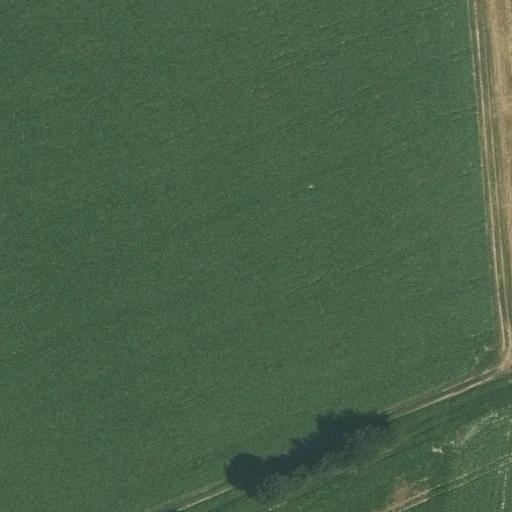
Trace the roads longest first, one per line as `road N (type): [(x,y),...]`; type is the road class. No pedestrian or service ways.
road 1 (track): [(204,511),(511,385)]
road 2 (track): [(511,250),(490,0)]
road 3 (track): [(286,511),(511,414)]
